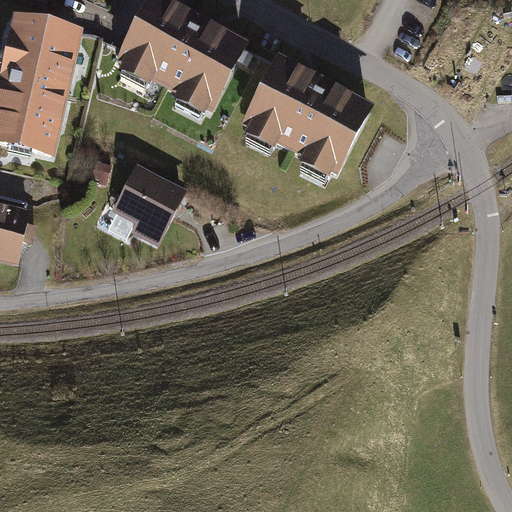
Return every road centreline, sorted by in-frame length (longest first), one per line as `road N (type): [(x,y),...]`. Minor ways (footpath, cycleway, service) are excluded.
road 1 (residential): [(458,139),(375,206),(292,243),(140,285),(0,304)]
road 2 (unclassified): [(458,139),(481,189),(489,233),(476,379),(481,439),(510,511)]
road 3 (residential): [(239,0),(409,89),(442,114),(458,139)]
